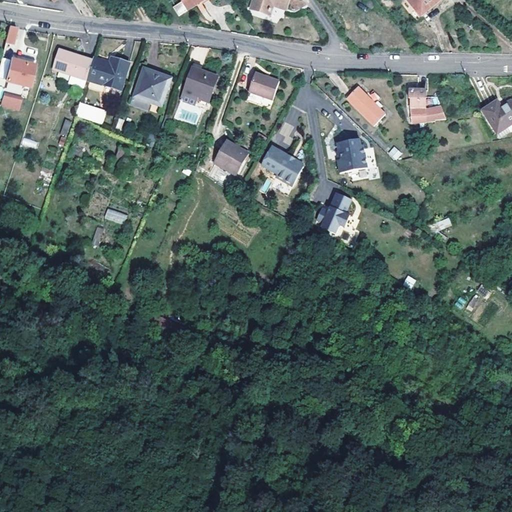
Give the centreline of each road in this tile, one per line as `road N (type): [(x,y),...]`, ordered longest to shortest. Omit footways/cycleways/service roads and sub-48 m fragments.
road 1 (track): [(0,278),(166,349),(222,386),(511,502)]
road 2 (residential): [(0,9),(215,37),(348,65),(511,65)]
road 3 (track): [(186,511),(75,446),(0,383)]
